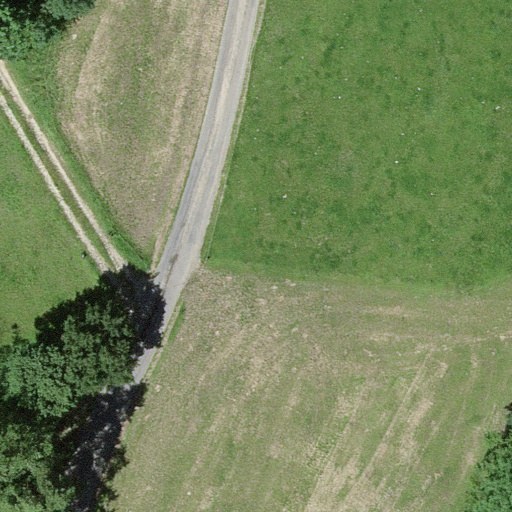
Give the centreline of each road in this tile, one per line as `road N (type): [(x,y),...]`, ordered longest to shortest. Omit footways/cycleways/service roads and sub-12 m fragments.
road 1 (residential): [(70,511),(189,213),(239,0)]
road 2 (track): [(145,316),(0,76)]
